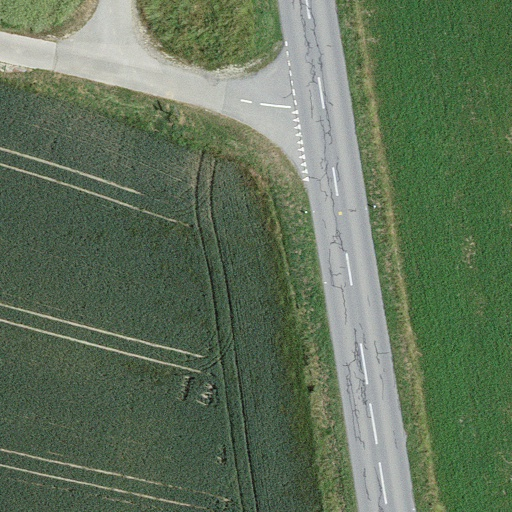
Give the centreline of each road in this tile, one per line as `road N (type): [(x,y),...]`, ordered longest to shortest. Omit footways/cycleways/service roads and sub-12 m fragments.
road 1 (secondary): [(307,0),(389,511)]
road 2 (track): [(326,117),(0,45)]
